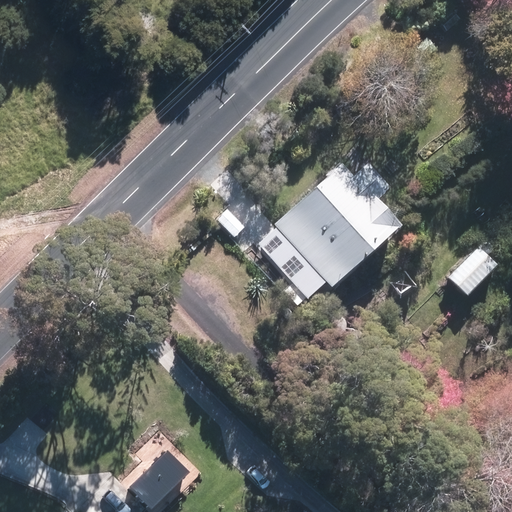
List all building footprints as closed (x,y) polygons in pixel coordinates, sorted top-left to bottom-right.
[(441,24),(415,47),(426,59),(452,37),(441,24)] [(319,285),(324,291),(393,227),(370,203),(378,195),(357,169),(348,178),(336,163),(269,226),(271,228),(253,246),(303,301),(319,285)] [(242,227),(224,210),(213,220),(231,238),(242,227)] [(462,297),(492,266),(473,247),(443,278),(462,297)] [(39,501),(87,457),(36,404),(4,435),(11,441),(0,450),(0,487),(9,497),(24,484),(39,501)]
